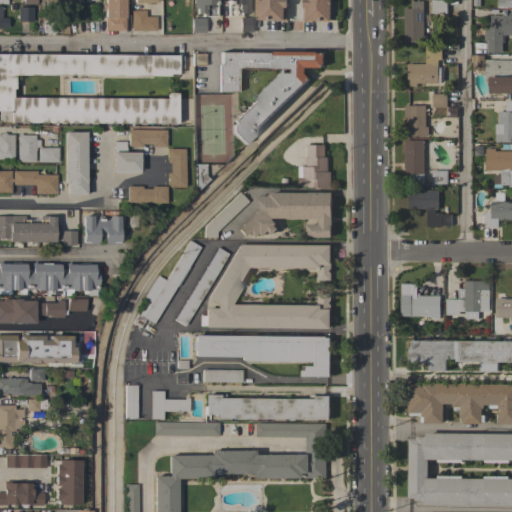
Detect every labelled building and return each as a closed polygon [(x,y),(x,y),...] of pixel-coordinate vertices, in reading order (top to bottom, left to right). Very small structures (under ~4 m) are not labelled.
[(104,31),(104,9),(102,9),(102,3),(104,3),(104,0),(124,0),(124,31),(104,31)] [(193,0),(216,0),(217,5),(215,5),(215,16),(202,17),(202,14),(196,14),(195,8),(193,6),(193,0)] [(247,0),(247,13),(241,13),(241,16),(227,16),(227,4),(227,1),(226,1),(226,0),(247,0)] [(287,0),(287,20),(259,20),(259,0),(287,0)] [(330,0),(330,21),(302,21),(302,0),(330,0)] [(431,0),(446,0),(446,13),(431,13),(431,0)] [(423,42),(422,42),(422,44),(414,44),(414,42),(403,42),(403,8),(423,9),(423,25),(423,42)] [(130,10),(144,10),(144,16),(155,16),(155,31),(130,31),(130,10)] [(504,42),(502,42),(502,53),(487,53),(487,40),(484,40),(484,28),(490,28),(489,15),(508,15),(508,13),(511,13),(511,35),(504,35),(504,42)] [(252,32),(238,32),(239,17),(252,17),(252,32)] [(204,18),(204,32),(191,32),(191,18),(204,18)] [(42,20),(55,20),(55,33),(42,33),(42,20)] [(425,46),(441,46),(441,60),(437,60),(437,83),(416,83),(416,86),(407,86),(407,64),(425,64),(425,46)] [(273,53),(273,51),(317,51),(316,53),(322,53),(322,54),(324,54),(323,65),(321,65),(321,68),(305,67),(305,74),(309,77),(308,78),(309,79),(241,144),(230,132),(231,126),(234,123),(231,121),(282,71),(282,69),(235,69),(235,92),(217,91),(217,65),(220,65),(220,52),(273,53)] [(182,68),(176,68),(176,74),(168,74),(168,76),(14,74),(13,89),(11,89),(11,97),(166,98),(166,93),(176,93),(175,124),(0,122),(0,54),(182,56),(182,68)] [(204,54),(204,65),(191,65),(191,54),(204,54)] [(511,93),(489,93),(489,80),(485,80),(485,60),(511,60),(511,93)] [(446,93),(447,107),(432,107),(432,94),(446,93)] [(505,111),(505,100),(511,100),(511,142),(495,142),(495,125),(497,125),(497,111),(505,111)] [(425,126),(428,126),(428,136),(407,136),(407,117),(403,117),(404,105),(425,105),(425,126)] [(165,130),(165,146),(150,146),(150,144),(141,144),(141,146),(128,146),(128,133),(127,133),(127,129),(165,130)] [(85,132),(84,195),(65,194),(65,183),(63,183),(63,132),(85,132)] [(12,159),(0,159),(0,133),(5,133),(5,134),(13,135),(12,159)] [(18,134),(20,134),(20,135),(34,135),(34,139),(39,139),(39,147),(34,147),(35,147),(35,149),(34,149),(34,162),(16,162),(17,134),(18,134)] [(423,184),(409,184),(409,174),(404,174),(404,140),(423,140),(423,184)] [(112,171),(112,141),(124,142),(124,147),(125,147),(125,152),(139,152),(138,172),(112,171)] [(330,187),(306,187),(306,186),(299,187),(298,166),(306,166),(306,157),(308,157),(308,145),(324,145),(324,157),(327,157),(327,172),(330,172),(330,187)] [(57,147),(57,161),(37,161),(37,148),(57,147)] [(485,148),(495,148),(495,151),(511,151),(511,186),(509,186),(509,185),(501,185),(501,188),(494,188),(494,175),(500,175),(500,171),(485,171),(485,148)] [(183,187),(166,187),(166,172),(169,172),(169,163),(166,163),(166,149),(183,149),(183,187)] [(206,179),(195,189),(192,189),(192,165),(203,165),(203,176),(206,179)] [(0,170),(10,170),(10,178),(12,178),(12,171),(36,171),(36,174),(55,174),(55,194),(34,194),(34,185),(12,185),(12,182),(10,182),(10,192),(0,192),(0,170)] [(447,170),(447,184),(431,184),(431,170),(447,170)] [(126,203),(126,186),(140,186),(140,188),(149,188),(149,186),(164,187),(164,203),(126,203)] [(438,187),(438,209),(434,209),(434,213),(441,213),(441,214),(451,214),(451,225),(441,225),(441,227),(426,226),(426,209),(407,209),(408,187),(438,187)] [(238,192),(246,202),(214,232),(214,237),(201,237),(202,226),(238,192)] [(306,237),(306,224),(318,224),(318,219),(272,218),(272,220),(276,224),(274,225),(277,229),(271,234),(268,231),(262,236),(260,233),(256,237),(253,233),(250,236),(246,232),(242,236),(235,229),(257,208),(257,196),(270,196),(270,192),(331,193),(331,237),(306,237)] [(490,213),(491,201),(495,201),(495,192),(504,192),(504,201),(511,201),(511,219),(498,219),(498,227),(484,227),(485,213),(490,213)] [(91,216),(91,212),(97,212),(97,215),(102,215),(102,217),(108,217),(108,216),(118,216),(118,242),(116,242),(116,243),(103,243),(103,236),(97,236),(97,242),(95,242),(95,244),(82,243),(82,241),(81,241),(82,216),(91,216)] [(7,242),(7,239),(0,238),(0,216),(23,216),(23,220),(27,220),(27,223),(39,224),(39,216),(53,216),(53,242),(7,242)] [(74,245),(59,245),(59,231),(74,231),(74,245)] [(186,266),(187,267),(176,287),(174,286),(151,324),(151,323),(149,327),(144,325),(146,321),(143,319),(138,328),(130,322),(135,313),(136,314),(144,301),(140,299),(155,275),(163,280),(187,241),(198,247),(186,266)] [(330,280),(317,280),(317,268),(251,268),(229,304),(316,305),(316,303),(317,303),(317,295),(330,295),(330,328),(203,328),(203,326),(199,326),(199,315),(203,316),(203,308),(215,308),(215,304),(205,298),(237,244),(330,245),(330,280)] [(226,254),(183,326),(173,319),(216,248),(226,254)] [(94,291),(94,295),(86,295),(86,291),(69,290),(69,288),(53,288),(53,290),(48,290),(48,295),(45,295),(45,290),(35,290),(35,289),(29,288),(29,290),(25,290),(25,295),(18,294),(18,290),(1,289),(1,288),(0,288),(0,262),(24,262),(24,264),(24,269),(30,269),(30,264),(31,264),(31,262),(55,262),(55,264),(59,264),(59,269),(65,269),(65,263),(91,263),(91,265),(93,265),(93,270),(97,270),(96,291),(94,291)] [(465,311),(459,311),(459,315),(446,315),(446,299),(457,299),(457,288),(464,288),(464,280),(488,280),(488,290),(489,290),(489,312),(479,312),(479,318),(465,318),(465,315),(465,311)] [(400,316),(400,295),(401,295),(401,283),(417,283),(417,293),(419,293),(419,296),(440,296),(440,318),(430,318),(430,315),(409,316),(400,316)] [(83,311),(65,311),(67,298),(85,298),(83,311)] [(505,298),(505,299),(511,299),(511,318),(495,318),(495,298),(505,298)] [(0,323),(0,301),(2,301),(2,299),(12,299),(20,299),(20,301),(32,301),(32,299),(37,299),(37,317),(34,317),(34,323),(0,323)] [(49,315),(39,315),(39,303),(55,303),(55,300),(62,300),(62,310),(64,310),(64,314),(62,314),(62,317),(49,317),(49,315)] [(18,362),(18,361),(14,361),(14,363),(0,362),(0,335),(42,335),(42,337),(49,337),(49,335),(70,336),(70,347),(72,347),(72,363),(18,362)] [(325,338),(330,338),(330,376),(300,376),(300,370),(306,370),(306,366),(314,366),(314,361),(240,361),(240,357),(193,357),(193,350),(190,350),(190,341),(193,341),(194,335),(325,337),(325,338)] [(511,362),(498,362),(497,371),(480,371),(480,361),(455,361),(455,358),(446,358),(446,371),(429,370),(429,361),(409,361),(409,347),(411,347),(411,340),(511,340),(511,362)] [(28,381),(28,369),(42,369),(42,381),(28,381)] [(240,382),(201,382),(201,369),(240,370),(240,382)] [(0,395),(0,378),(5,379),(5,377),(9,377),(9,378),(21,378),(21,379),(25,379),(25,382),(29,382),(29,383),(38,383),(38,395),(0,395)] [(511,424),(498,424),(498,422),(496,422),(496,414),(498,414),(498,408),(489,408),(489,405),(484,405),(484,408),(481,408),(481,415),(484,415),(484,422),(481,422),(481,424),(462,424),(462,418),(460,418),(460,411),(453,411),(453,407),(452,407),(452,404),(443,404),(443,424),(424,424),(424,422),(420,422),(420,416),(409,416),(409,413),(408,413),(408,385),(421,385),(421,384),(511,384),(511,383),(511,424)] [(134,419),(122,419),(122,385),(135,385),(134,419)] [(161,391),(161,399),(183,399),(183,398),(187,398),(187,411),(161,411),(161,419),(149,419),(150,391),(161,391)] [(224,395),(224,398),(309,399),(309,395),(330,395),(329,419),(317,419),(317,421),(304,420),(304,419),(295,419),(295,420),(275,420),(275,419),(257,419),(257,420),(237,420),(237,418),(228,418),(228,420),(215,419),(215,414),(203,414),(204,395),(224,395)] [(37,399),(37,411),(25,411),(25,399),(37,399)] [(0,405),(13,405),(13,409),(22,409),(22,429),(13,429),(13,431),(9,431),(9,435),(11,435),(11,447),(0,447),(0,405)] [(152,435),(152,422),(218,422),(217,436),(152,435)] [(325,478),(305,478),(305,473),(302,473),(303,478),(256,478),(256,474),(212,474),(212,479),(176,479),(176,511),(152,511),(152,476),(167,476),(167,455),(210,455),(210,450),(258,450),(258,454),(305,454),(305,437),(255,437),(255,424),(325,423),(325,478)] [(511,460),(508,460),(508,463),(483,462),(483,460),(462,460),(462,462),(437,462),(437,459),(427,459),(427,478),(437,478),(437,476),(461,476),(461,479),(483,479),(483,476),(508,476),(508,479),(511,479),(511,504),(424,504),(424,501),(415,501),(415,498),(408,498),(408,439),(416,439),(416,437),(425,437),(425,433),(511,433),(511,460)] [(3,467),(3,454),(44,455),(44,468),(3,467)] [(78,504),(50,504),(50,499),(53,499),(53,489),(51,489),(51,484),(53,484),(54,466),(51,466),(51,461),(57,461),(57,460),(78,460),(78,504)] [(27,505),(27,504),(1,504),(1,505),(0,505),(0,492),(3,492),(3,481),(31,481),(31,492),(42,492),(41,505),(27,505)] [(136,484),(136,511),(122,511),(122,484),(136,484)]
